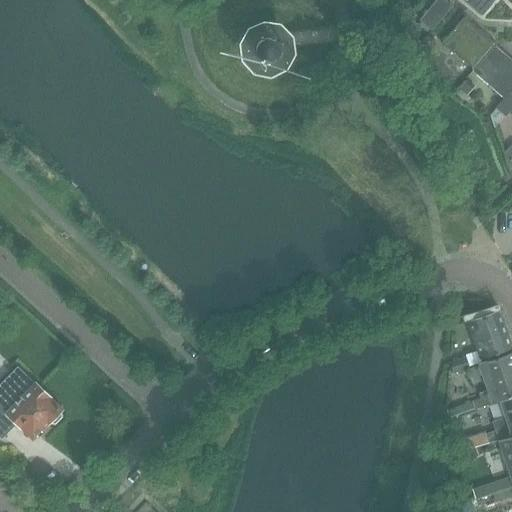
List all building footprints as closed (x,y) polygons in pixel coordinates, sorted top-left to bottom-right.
[(431,31),(452,7),(443,0),(436,0),(419,20),(431,31)] [(463,0),(481,15),(494,0),(463,0)] [(473,70),(494,47),(496,45),(464,18),(442,44),(473,70)] [(252,41),(250,49),(252,56),(256,62),(263,65),(271,65),(277,62),(282,56),(284,48),(282,41),(277,35),(271,32),(263,32),(257,35),(252,41)] [(471,72),(503,100),(511,89),(511,62),(494,47),(473,70),(471,72)] [(511,89),(503,100),(496,108),(502,114),(505,116),(508,112),(511,115),(511,89)] [(450,363),(453,372),(478,364),(478,363),(476,360),(511,348),(499,311),(468,321),(479,355),(466,360),(466,358),(450,363)] [(482,399),(449,410),(447,411),(449,417),(475,409),(491,404),(499,401),(511,396),(511,351),(478,363),(478,364),(487,391),(480,394),(482,399)] [(60,409),(35,384),(17,367),(0,384),(0,436),(1,438),(16,423),(32,438),(47,423),(54,424),(55,424),(62,417),(61,416),(60,410),(60,409)] [(467,438),(458,441),(461,452),(499,440),(511,436),(511,435),(511,396),(499,401),(505,418),(493,422),(496,431),(486,434),(485,432),(467,438)] [(511,435),(511,436),(499,440),(511,477),(489,484),(492,493),(511,486),(511,435)] [(511,486),(492,493),(495,502),(511,496),(511,486)]
